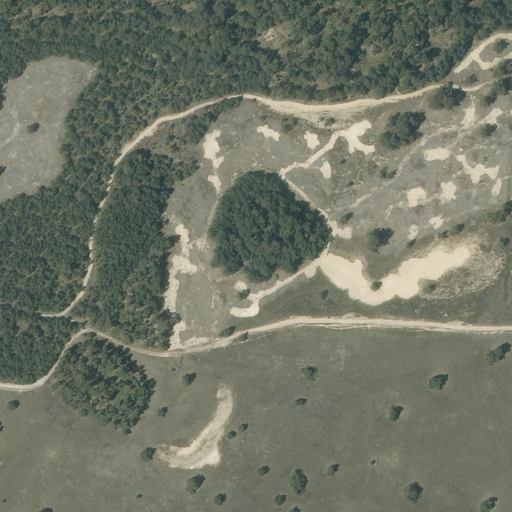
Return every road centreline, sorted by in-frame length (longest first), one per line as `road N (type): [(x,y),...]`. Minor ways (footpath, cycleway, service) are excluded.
road 1 (track): [(0,306),(52,317),(74,301),(114,167),(159,118),(243,95),(344,107),(433,85),(511,78)]
road 2 (unknown): [(0,384),(32,386),(74,335),(88,330),(159,354),(287,322),(511,329)]
